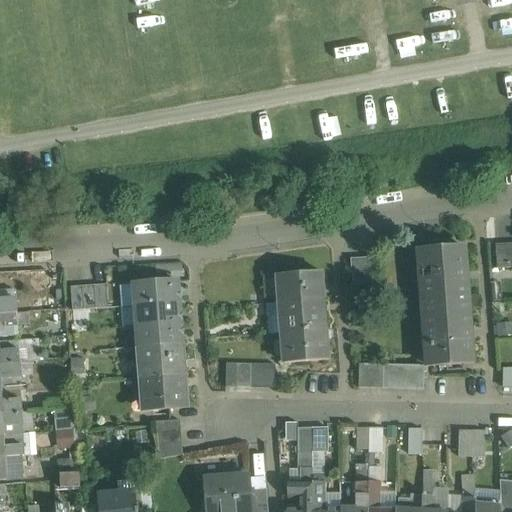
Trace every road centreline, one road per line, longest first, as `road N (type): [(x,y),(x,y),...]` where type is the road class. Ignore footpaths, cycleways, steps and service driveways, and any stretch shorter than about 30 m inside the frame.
road 1 (residential): [(511,196),(198,244),(0,254)]
road 2 (residential): [(511,408),(275,398)]
